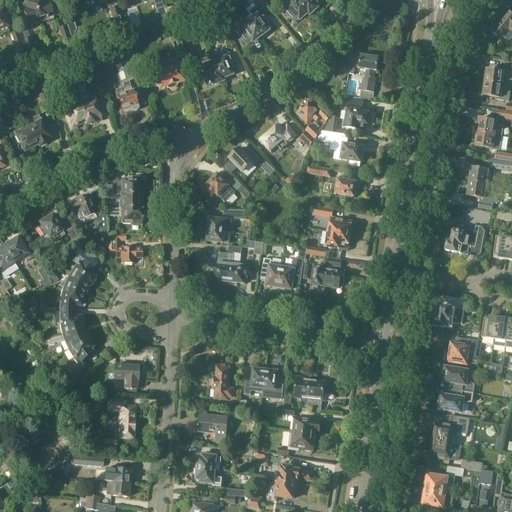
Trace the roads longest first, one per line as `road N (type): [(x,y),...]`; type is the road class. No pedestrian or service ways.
road 1 (residential): [(179,133),(261,96),(375,0)]
road 2 (residential): [(383,511),(420,278)]
road 3 (residential): [(388,343),(172,315)]
road 4 (secondary): [(409,201),(438,0)]
road 5 (residential): [(0,207),(84,160),(179,133)]
road 6 (residential): [(158,511),(171,338)]
road 7 (secondary): [(357,511),(388,343)]
road 8 (residential): [(173,296),(179,133)]
road 9 (residential): [(171,338),(125,333),(116,323),(125,297),(173,296)]
